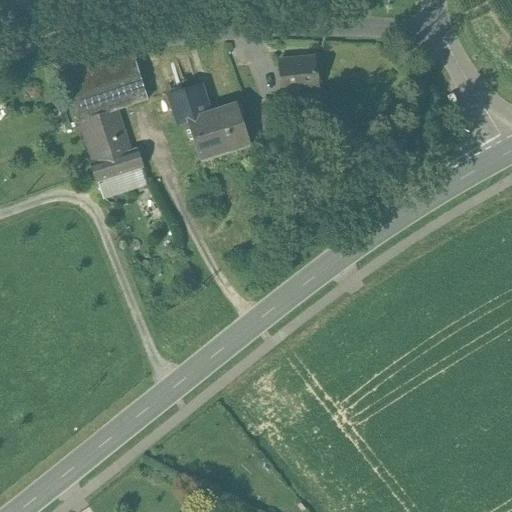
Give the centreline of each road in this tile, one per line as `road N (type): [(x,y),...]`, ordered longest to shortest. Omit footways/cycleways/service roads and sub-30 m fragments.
road 1 (tertiary): [(22,511),(348,252),(511,151)]
road 2 (unclassified): [(0,50),(276,26),(439,27)]
road 3 (unclassified): [(511,139),(439,27)]
